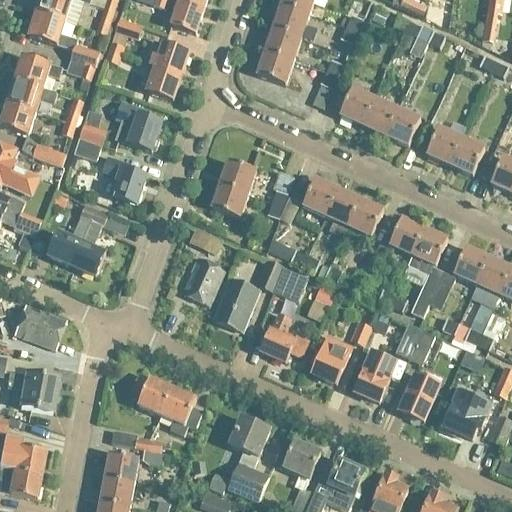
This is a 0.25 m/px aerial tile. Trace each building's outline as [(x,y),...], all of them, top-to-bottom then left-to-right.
[(64,26),(71,2),(64,0),(40,0),(35,17),(64,26)] [(113,14),(117,2),(109,0),(107,0),(104,11),(113,14)] [(166,0),(172,2),(178,4),(203,13),(207,0),(166,0)] [(308,18),(314,0),(282,0),(280,8),(308,18)] [(404,0),(402,0),(399,8),(422,19),(426,10),(404,0)] [(494,47),(498,19),(501,20),(504,0),(488,0),(481,45),(494,47)] [(195,37),(203,13),(178,4),(170,28),(195,37)] [(301,41),(308,18),(280,8),(272,32),(301,41)] [(377,10),(372,22),(383,27),(388,15),(377,10)] [(118,15),(113,14),(104,11),(96,36),(110,40),(118,15)] [(60,37),(64,26),(35,17),(28,40),(73,54),(70,64),(94,71),(100,53),(76,45),(77,43),(60,37)] [(351,18),(346,31),(357,36),(363,24),(351,18)] [(393,31),(405,36),(410,25),(398,19),(393,31)] [(119,22),(108,55),(120,59),(123,50),(126,39),(137,42),(141,30),(119,22)] [(422,30),(410,25),(405,36),(417,42),(422,30)] [(422,30),(417,42),(427,47),(433,35),(422,30)] [(352,48),(357,36),(346,31),(340,43),(352,48)] [(293,64),(301,41),(272,32),(264,55),(293,64)] [(440,52),(445,41),(433,35),(427,47),(440,52)] [(180,80),(188,56),(163,48),(159,61),(153,59),(149,70),(180,80)] [(116,68),(120,59),(108,55),(104,64),(116,68)] [(285,88),(293,64),(264,55),(256,79),(285,88)] [(58,82),(62,72),(22,59),(14,83),(43,92),(47,79),(58,82)] [(479,71),(491,76),(497,65),(484,59),(479,71)] [(331,63),(325,75),(337,81),(342,69),(331,63)] [(90,84),(94,71),(70,64),(66,76),(90,84)] [(509,71),(497,65),(491,76),(503,82),(509,71)] [(290,90),(311,96),(317,75),(296,69),(290,90)] [(172,103),(180,80),(149,70),(146,79),(152,81),(147,95),(172,103)] [(331,93),(337,81),(325,75),(320,87),(331,93)] [(57,97),(43,92),(14,83),(6,107),(35,116),(39,103),(54,107),(57,97)] [(362,129),(375,102),(352,91),(339,119),(362,129)] [(57,99),(52,114),(63,118),(68,103),(57,99)] [(78,116),(82,104),(73,101),(69,113),(78,116)] [(385,139),(397,112),(375,102),(362,129),(385,139)] [(0,130),(28,140),(35,116),(6,107),(0,126),(0,130)] [(160,125),(143,119),(145,115),(121,107),(116,121),(122,123),(115,143),(150,155),(151,152),(155,153),(158,142),(155,141),(160,125)] [(408,150),(420,122),(397,112),(385,139),(408,150)] [(69,113),(65,125),(74,128),(78,116),(69,113)] [(70,140),(74,128),(65,125),(61,137),(70,140)] [(84,127),(79,142),(101,149),(106,134),(84,127)] [(485,144),(494,148),(501,133),(491,129),(485,144)] [(449,168),(462,141),(439,131),(427,158),(449,168)] [(472,179),(484,151),(462,141),(449,168),(472,179)] [(95,164),(101,149),(79,142),(73,157),(95,164)] [(261,160),(284,161),(285,149),(262,148),(261,160)] [(62,169),(66,157),(43,149),(39,161),(62,169)] [(12,172),(15,165),(0,158),(0,185),(5,187),(12,190),(19,175),(12,172)] [(511,196),(511,163),(503,160),(491,187),(511,196)] [(59,182),(63,169),(62,169),(39,161),(35,174),(59,182)] [(136,208),(146,179),(125,172),(126,168),(108,161),(104,172),(122,178),(120,185),(116,183),(111,197),(115,199),(115,201),(136,208)] [(248,198),(256,174),(227,164),(219,188),(248,198)] [(325,220),(338,193),(315,183),(302,210),(325,220)] [(20,185),(13,201),(24,205),(30,189),(20,185)] [(239,222),(248,198),(219,188),(211,212),(239,222)] [(348,230),(360,203),(338,193),(325,220),(348,230)] [(275,194),(271,206),(283,210),(287,198),(275,194)] [(0,226),(5,215),(18,221),(25,206),(0,195),(0,226)] [(55,197),(52,205),(63,210),(67,201),(55,197)] [(287,202),(277,227),(289,232),(299,207),(287,202)] [(370,241),(383,213),(360,203),(348,230),(370,241)] [(279,223),(283,210),(271,206),(267,219),(279,223)] [(80,220),(91,225),(96,213),(85,208),(80,220)] [(107,218),(96,213),(91,225),(101,229),(102,230),(104,225),(107,219),(107,218)] [(35,239),(41,225),(20,216),(15,231),(35,239)] [(48,259),(71,270),(91,225),(80,220),(70,241),(58,236),(56,241),(50,254),(48,259)] [(412,259),(424,232),(401,221),(389,249),(412,259)] [(105,256),(92,251),(101,229),(91,225),(71,270),(95,280),(105,256)] [(429,309),(445,274),(435,270),(447,242),(424,232),(412,259),(402,281),(423,290),(417,304),(411,317),(423,322),(429,309)] [(44,251),(50,254),(56,241),(41,235),(36,247),(44,251)] [(23,236),(18,249),(29,253),(34,241),(23,236)] [(272,243),(267,254),(291,265),(296,254),(272,243)] [(476,288),(489,261),(466,251),(453,278),(445,274),(429,309),(442,314),(458,280),(476,288)] [(291,265),(303,271),(308,259),(296,254),(291,265)] [(320,265),(308,259),(303,271),(315,276),(320,265)] [(208,309),(225,273),(199,261),(197,266),(196,266),(191,275),(193,276),(182,297),(208,309)] [(498,298),(511,271),(489,261),(476,288),(498,298)] [(258,290),(272,295),(283,272),(268,265),(258,290)] [(338,286),(343,275),(330,269),(325,281),(338,286)] [(355,271),(346,290),(357,295),(366,276),(355,271)] [(511,304),(511,271),(498,298),(511,304)] [(285,299),(295,278),(284,273),(274,294),(285,299)] [(241,336),(258,295),(231,284),(214,324),(241,336)] [(319,290),(313,303),(331,310),(336,297),(319,290)] [(377,304),(390,310),(395,299),(382,293),(377,304)] [(395,299),(390,310),(387,318),(409,328),(421,333),(424,326),(401,315),(406,304),(395,299)] [(55,352),(65,325),(24,310),(14,337),(55,352)] [(308,344),(285,334),(290,323),(278,318),(270,334),(260,355),(285,366),(290,355),(301,360),(308,344)] [(454,339),(459,327),(446,322),(441,333),(454,339)] [(362,348),(370,330),(359,325),(351,343),(362,348)] [(412,352),(421,333),(409,328),(401,347),(412,352)] [(463,343),(476,349),(481,337),(469,332),(463,343)] [(421,368),(434,338),(421,333),(412,352),(408,363),(421,368)] [(493,343),(481,337),(476,349),(488,355),(493,343)] [(352,350),(343,346),(328,339),(321,356),(316,354),(310,367),(315,369),(311,377),(335,387),(352,350)] [(378,406),(393,371),(382,366),(384,361),(371,356),(354,395),(378,406)] [(505,401),(511,383),(511,373),(504,370),(492,396),(505,401)] [(6,388),(23,391),(20,411),(51,416),(57,382),(26,376),(25,378),(9,375),(6,388)] [(423,425),(439,388),(413,376),(403,399),(405,400),(399,414),(423,425)] [(160,419),(171,391),(139,377),(131,394),(142,398),(137,409),(160,419)] [(183,429),(195,401),(171,391),(160,419),(174,425),(170,434),(184,440),(187,431),(183,429)] [(480,433),(493,404),(472,395),(465,413),(453,408),(443,430),(446,431),(445,434),(455,439),(456,435),(472,442),(477,431),(480,433)] [(509,436),(511,428),(511,424),(499,420),(495,430),(509,436)] [(0,433),(6,435),(8,423),(0,421),(0,433)] [(251,474),(269,433),(241,421),(229,449),(243,455),(227,492),(257,505),(268,481),(251,474)] [(144,453),(147,453),(148,443),(136,441),(136,440),(113,436),(111,447),(144,453)] [(39,479),(44,455),(20,450),(22,442),(4,439),(0,458),(16,461),(13,474),(39,479)] [(161,446),(148,443),(147,453),(159,456),(161,446)] [(320,455),(295,444),(288,459),(280,455),(275,469),(298,479),(293,490),(300,492),(291,511),(307,511),(314,497),(304,493),(320,455)] [(165,457),(159,456),(147,453),(144,453),(143,463),(147,467),(163,469),(165,457)] [(134,487),(138,463),(109,457),(104,482),(134,487)] [(354,500),(365,474),(339,463),(328,489),(329,489),(323,501),(314,497),(307,511),(322,511),(325,506),(332,509),(339,493),(354,500)] [(511,467),(501,463),(496,475),(511,481),(511,467)] [(204,464),(192,465),(194,478),(206,476),(204,464)] [(39,479),(13,474),(0,471),(0,482),(1,482),(0,487),(0,496),(35,503),(39,479)] [(398,511),(407,492),(394,487),(396,481),(385,476),(374,503),(374,504),(370,511),(398,511)] [(129,511),(134,487),(104,482),(100,506),(129,511)] [(178,497),(182,485),(173,482),(169,494),(178,497)] [(206,494),(200,510),(206,511),(209,511),(215,497),(206,494)] [(453,511),(444,508),(447,501),(431,495),(425,510),(422,508),(420,511),(453,511)]
